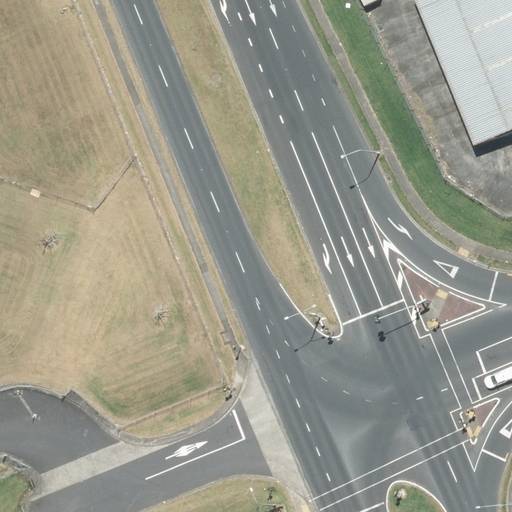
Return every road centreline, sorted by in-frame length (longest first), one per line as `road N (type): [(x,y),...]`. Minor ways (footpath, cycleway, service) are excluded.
road 1 (primary): [(313,411),(145,0)]
road 2 (unclassified): [(65,511),(313,411)]
road 3 (primary): [(264,0),(345,196)]
road 4 (primary): [(345,196),(418,254),(511,290)]
road 5 (primary): [(345,196),(419,374)]
road 6 (primary): [(419,374),(476,511)]
